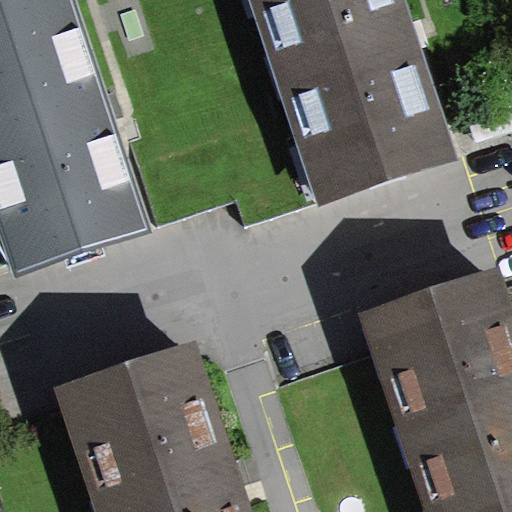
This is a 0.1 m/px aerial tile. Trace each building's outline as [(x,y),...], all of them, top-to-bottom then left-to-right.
[(33,0),(0,11),(0,216),(19,274),(143,233),(65,0),(33,0)] [(256,0),(294,114),(323,202),(447,161),(393,0),(256,0)] [(236,202),(244,228),(323,202),(294,114),(215,142),(236,202)] [(137,167),(157,228),(236,202),(215,142),(137,167)] [(432,511),(511,511),(511,338),(493,283),(369,324),(432,511)] [(103,511),(241,511),(189,356),(65,398),(103,511)]
